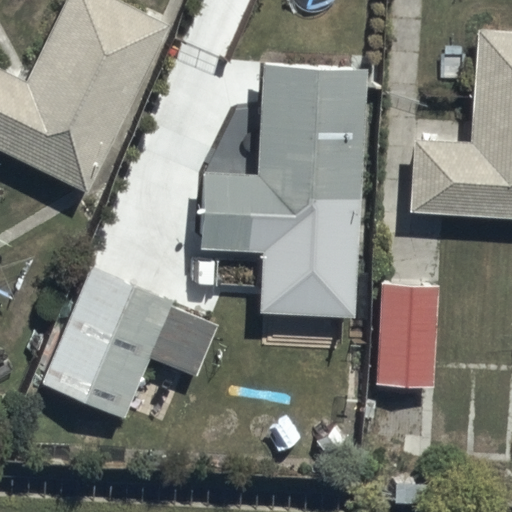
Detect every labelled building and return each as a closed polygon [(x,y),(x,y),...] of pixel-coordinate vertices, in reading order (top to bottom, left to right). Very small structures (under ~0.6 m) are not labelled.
[(0,149),(79,186),(158,16),(127,0),(53,0),(20,73),(0,63),(0,149)] [(511,205),(511,16),(467,14),(461,125),(405,122),(401,201),(511,205)] [(348,250),(357,60),(256,54),(251,165),(191,162),(188,243),(348,250)] [(212,319),(84,260),(36,374),(118,408),(141,354),(189,374),(212,319)] [(430,279),(373,276),(369,379),(425,382),(430,279)]
